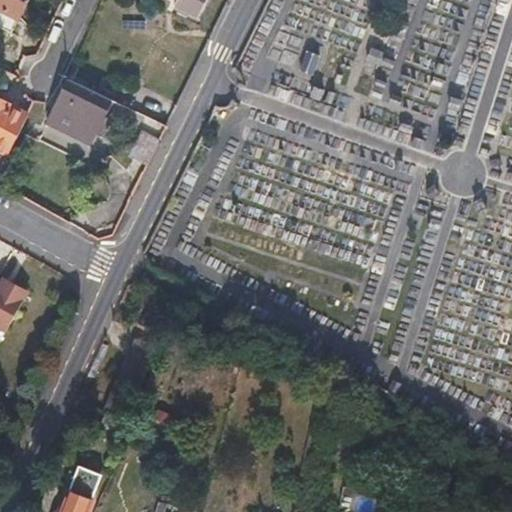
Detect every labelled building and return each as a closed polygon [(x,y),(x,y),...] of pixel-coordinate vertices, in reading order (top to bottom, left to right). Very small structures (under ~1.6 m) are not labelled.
[(24,0),(0,0),(0,6),(17,15),(24,0)] [(201,16),(207,0),(177,0),(176,5),(201,16)] [(109,100),(66,81),(65,86),(64,91),(61,96),(58,99),(46,124),(89,144),(109,100)] [(0,103),(0,155),(5,157),(24,115),(0,103)] [(120,162),(140,172),(164,124),(129,108),(124,121),(145,132),(135,151),(127,147),(120,162)] [(0,282),(9,287),(12,281),(2,276),(0,279),(0,282)] [(12,281),(9,287),(0,282),(0,323),(8,328),(28,290),(12,281)] [(128,438),(134,425),(109,413),(104,426),(128,438)] [(83,459),(79,467),(100,476),(103,467),(83,459)] [(56,511),(84,511),(100,476),(79,467),(72,485),(68,483),(56,511)]
